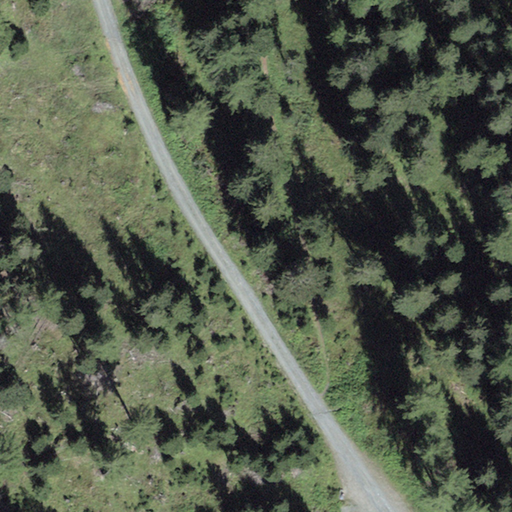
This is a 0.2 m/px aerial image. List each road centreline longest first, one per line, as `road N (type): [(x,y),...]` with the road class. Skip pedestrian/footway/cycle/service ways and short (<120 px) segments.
road 1 (track): [(319,410),(180,195),(144,123),(106,0)]
road 2 (track): [(387,511),(319,410)]
